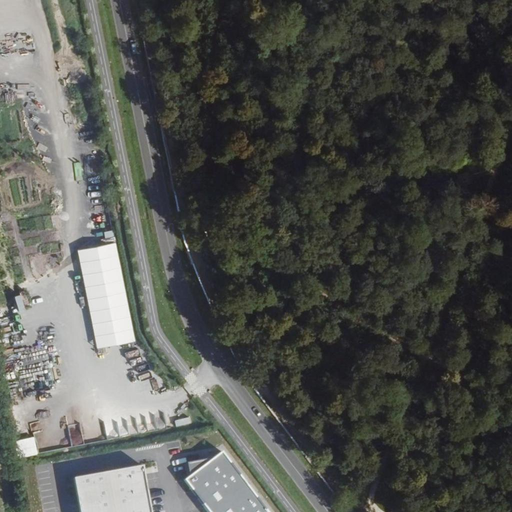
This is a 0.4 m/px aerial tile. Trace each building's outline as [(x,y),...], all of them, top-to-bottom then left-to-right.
[(44,215),(45,237),(63,236),(62,214),(44,215)] [(116,242),(78,250),(97,349),(136,341),(116,242)] [(32,288),(20,291),(24,306),(36,302),(32,288)] [(191,417),(176,420),(177,428),(192,424),(191,417)] [(270,511),(223,451),(185,479),(210,511),(270,511)] [(156,511),(147,464),(79,478),(85,511),(156,511)]
